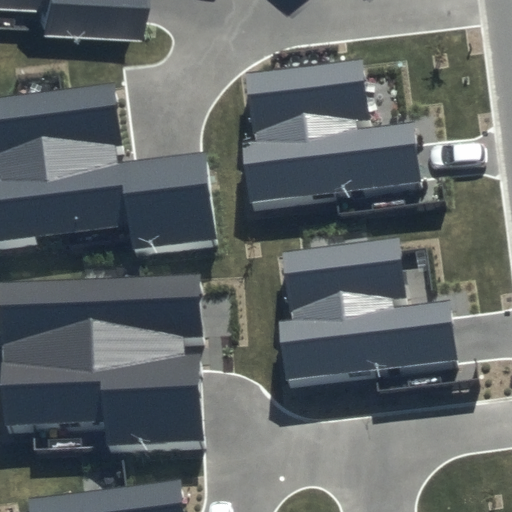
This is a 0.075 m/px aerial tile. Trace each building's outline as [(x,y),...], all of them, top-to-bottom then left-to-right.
[(0,0),(0,10),(48,12),(47,34),(143,38),(144,0),(0,0)] [(369,129),(361,61),(247,74),(254,140),(242,141),(249,204),(422,184),(415,124),(369,129)] [(124,162),(115,85),(0,98),(0,242),(129,228),(131,249),(215,239),(205,153),(124,162)] [(407,300),(400,239),(281,251),(288,319),(279,320),(285,376),(456,359),(450,301),(394,307),(393,301),(407,300)] [(197,336),(193,274),(0,285),(0,382),(3,431),(106,424),(107,446),(203,440),(197,350),(179,351),(178,337),(197,336)] [(186,511),(183,480),(27,498),(29,511),(186,511)]
